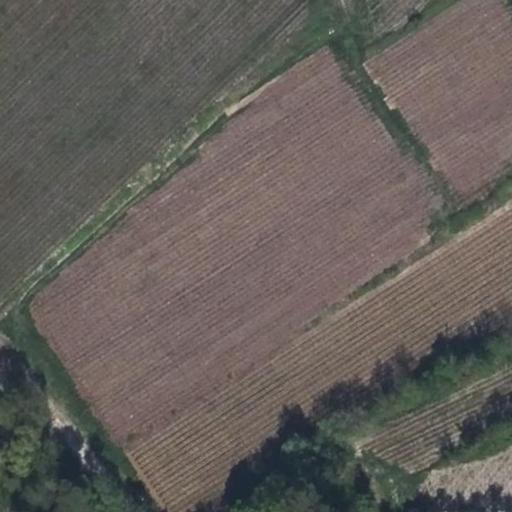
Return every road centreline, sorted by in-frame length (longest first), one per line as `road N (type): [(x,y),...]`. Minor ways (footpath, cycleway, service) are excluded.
road 1 (track): [(331,0),(285,61),(172,138),(0,320)]
road 2 (track): [(0,346),(143,511)]
